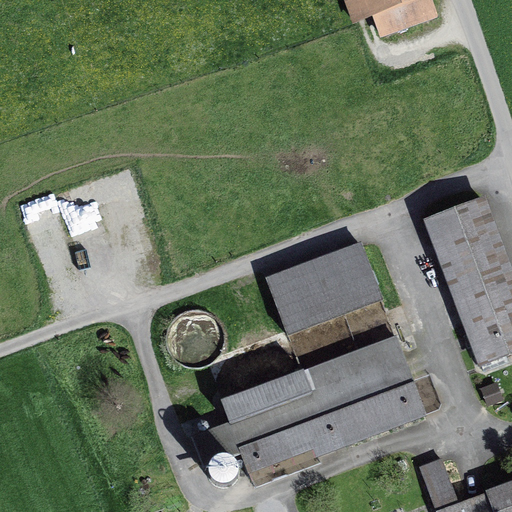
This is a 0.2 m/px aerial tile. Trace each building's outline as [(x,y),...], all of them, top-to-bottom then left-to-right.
[(434,13),(429,0),(347,0),(355,23),(375,16),(381,32),(434,13)] [(38,265),(78,255),(85,285),(120,276),(101,199),(139,190),(134,170),(21,198),(38,265)] [(511,354),(511,276),(483,201),(427,223),(481,366),(511,354)] [(267,282),(288,337),(383,301),(362,247),(267,282)] [(166,335),(166,343),(168,352),(173,359),(179,365),(188,369),(196,370),(205,369),(213,365),(220,358),(224,351),(226,342),(225,333),(222,325),(217,319),(211,314),(203,311),(195,310),(187,312),(179,315),(173,320),(169,327),(166,335)] [(425,415),(397,340),(304,374),(303,371),(221,402),(247,469),(314,444),(318,455),(425,415)] [(497,384),(481,391),(488,406),(503,400),(497,384)] [(443,462),(422,469),(437,511),(511,511),(511,484),(487,494),(488,498),(460,509),(443,462)]
